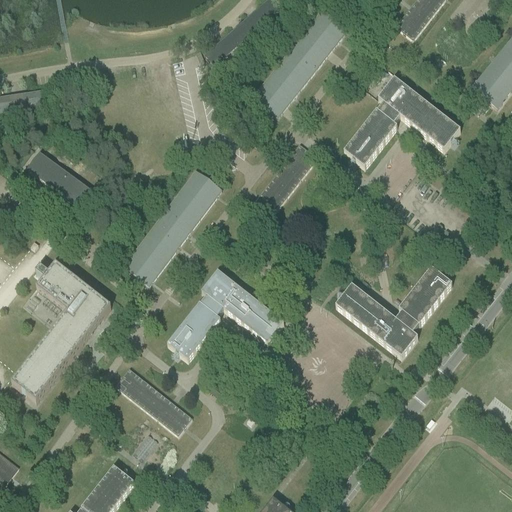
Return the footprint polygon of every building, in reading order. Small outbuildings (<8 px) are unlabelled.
[(410,14),(409,13),(395,31),(413,45),(447,0),(419,0),(413,8),(414,9),(410,14)] [(206,61),(214,71),(245,44),(246,45),(252,40),(251,39),(282,12),(273,2),(206,61)] [(252,103),(277,123),(347,35),(322,15),(252,103)] [(511,44),(477,88),(476,88),(472,94),(496,114),(501,108),(501,107),(511,92),(511,44)] [(344,157),(351,163),(357,168),(364,174),(395,135),(397,132),(394,130),(400,122),(444,156),(460,136),(394,84),(378,105),(383,109),(377,116),(376,116),(344,157)] [(0,103),(0,118),(2,118),(2,117),(43,110),(41,97),(0,103)] [(498,135),(507,142),(511,135),(511,130),(505,126),(498,135)] [(253,221),(263,229),(259,234),(269,242),(276,233),(267,226),(317,163),(299,149),(281,172),(268,189),(263,195),(250,212),(256,217),(253,221)] [(17,167),(22,171),(34,155),(29,152),(17,167)] [(28,175),(49,191),(79,212),(91,196),(40,159),(28,175)] [(123,271),(149,291),(221,195),(195,176),(123,271)] [(12,389),(36,408),(92,336),(90,334),(97,325),(93,321),(96,317),(103,323),(111,312),(56,269),(49,278),(40,272),(36,278),(44,284),(36,294),(67,318),(12,389)] [(396,325),(355,293),(352,291),(335,311),(401,363),(418,343),(412,339),(418,331),(419,331),(452,290),(438,279),(431,274),(400,313),(399,315),(402,317),(396,325)] [(267,349),(284,329),(218,277),(201,298),(207,302),(201,310),(200,309),(167,350),(181,361),(188,367),(220,325),(217,323),(223,315),(267,349)] [(115,391),(178,440),(192,423),(152,391),(129,373),(115,391)] [(142,464),(157,446),(149,439),(134,457),(142,464)] [(0,487),(4,490),(18,473),(0,458),(0,487)] [(116,511),(135,489),(114,473),(83,511),(116,511)]
